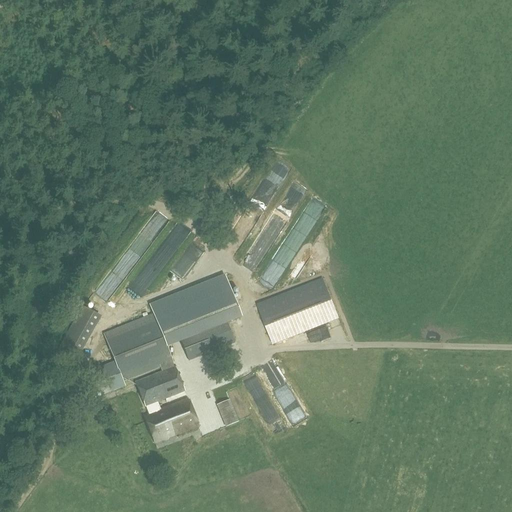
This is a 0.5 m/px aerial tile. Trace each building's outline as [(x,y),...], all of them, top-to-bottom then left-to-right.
[(297,187),(288,202),(302,210),(310,194),(297,187)] [(153,278),(164,284),(169,276),(158,270),(153,278)] [(150,305),(154,315),(167,345),(180,339),(226,321),(232,318),(216,279),(150,305)] [(150,281),(148,287),(156,290),(158,285),(150,281)] [(325,284),(260,310),(275,347),(340,321),(325,284)] [(77,360),(78,358),(101,317),(81,306),(50,362),(60,368),(67,355),(77,360)] [(154,315),(104,335),(115,361),(85,373),(95,399),(125,387),(123,382),(173,361),(154,315)] [(235,343),(226,321),(180,339),(189,362),(235,343)] [(158,402),(185,392),(175,367),(135,383),(148,415),(144,416),(155,444),(199,426),(188,400),(161,410),(158,402)] [(282,370),(272,375),(294,421),(304,417),(282,370)] [(274,429),(284,424),(260,375),(250,380),(274,429)] [(239,423),(230,400),(217,406),(226,427),(239,423)]
